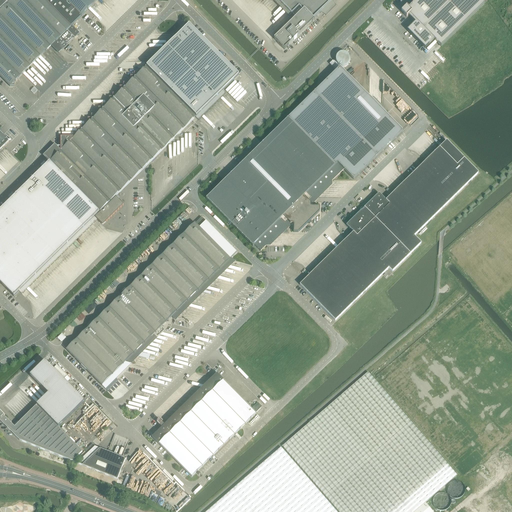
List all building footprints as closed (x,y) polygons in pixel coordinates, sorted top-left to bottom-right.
[(0,0),(0,77),(10,87),(14,87),(14,83),(51,47),(58,54),(79,34),(72,26),(71,27),(70,27),(81,16),(98,0),(0,0)] [(272,0),(289,17),(292,14),(296,18),(274,39),(284,50),(315,20),(314,20),(313,19),(320,12),(326,16),(336,6),(331,1),(332,0),(272,0)] [(404,9),(403,14),(406,17),(409,14),(416,21),(407,30),(425,49),(434,40),(441,47),(484,4),(482,1),(480,0),(416,0),(408,9),(406,7),(404,9)] [(0,283),(13,297),(17,301),(98,221),(102,226),(123,205),(115,197),(196,117),(199,120),(225,94),(222,91),(224,90),(238,76),(239,75),(224,60),(189,25),(180,34),(173,34),(173,37),(169,37),(169,41),(166,41),(166,44),(162,44),(162,48),(159,48),(159,52),(155,52),(155,55),(152,55),(152,58),(148,59),(148,62),(144,62),(144,68),(144,69),(137,69),(137,73),(134,73),(134,76),(130,76),(130,80),(127,80),(127,83),(123,83),(123,87),(120,87),(120,90),(116,90),(116,94),(113,94),(113,97),(109,97),(109,103),(108,104),(102,104),(102,108),(98,108),(98,111),(95,111),(95,115),(91,115),(91,118),(88,118),(88,122),(84,122),(84,125),(80,125),(80,129),(77,129),(77,132),(73,132),(73,138),(60,138),(60,151),(49,151),(49,162),(0,211),(0,283)] [(333,61),(329,64),(335,70),(339,67),(333,61)] [(206,199),(224,217),(253,247),(254,245),(260,252),(266,247),(266,242),(270,242),(270,238),(274,238),(274,234),(278,234),(285,228),(289,228),(289,224),(293,224),(293,233),(298,233),(320,211),(320,207),(311,207),(311,203),(315,203),(315,194),(319,194),(319,190),(323,190),(323,185),(328,186),(329,179),(332,181),(344,170),(353,179),(402,132),(340,68),(288,119),(206,199)] [(0,151),(9,142),(6,139),(0,132),(0,151)] [(300,285),(335,321),(388,269),(392,272),(421,244),(414,236),(478,173),(446,141),(386,200),(379,193),(346,225),(353,233),(300,285)] [(88,329),(66,350),(101,386),(125,363),(131,365),(132,364),(139,357),(142,354),(163,333),(164,332),(160,331),(161,327),(171,317),(178,319),(178,318),(224,273),(234,263),(235,262),(231,261),(230,260),(230,259),(236,253),(201,218),(195,224),(189,230),(88,329)] [(82,399),(74,391),(45,361),(30,376),(48,394),(37,406),(58,428),(85,402),(82,399)] [(251,410),(223,381),(217,374),(164,426),(160,421),(158,424),(162,428),(152,438),(159,444),(191,477),(255,414),(262,407),(258,403),(251,410)] [(72,462),(82,452),(58,428),(37,406),(15,427),(4,417),(5,416),(0,411),(0,421),(19,441),(72,462)] [(94,446),(92,444),(85,451),(87,453),(94,446)] [(77,464),(117,480),(125,459),(95,447),(77,464)] [(466,490),(465,488),(465,487),(464,486),(463,484),(462,483),(461,482),(459,482),(458,482),(456,482),(454,482),(453,483),(452,484),(450,485),(449,487),(449,488),(449,490),(449,492),(449,493),(450,495),(451,496),(452,497),(453,498),(455,498),(457,499),(458,499),(460,498),(462,497),(463,496),(464,495),(465,494),(465,492),(466,490)] [(451,502),(451,500),(450,499),(449,497),(448,496),(447,495),(446,494),(444,494),(442,494),(440,494),(439,495),(437,496),(436,496),(435,498),(435,499),(434,501),(434,502),(434,504),(435,505),(436,507),(437,508),(438,509),(439,510),(441,510),(443,510),(444,510),(446,510),(447,509),(448,508),(449,507),(450,505),(451,504),(451,502)]
